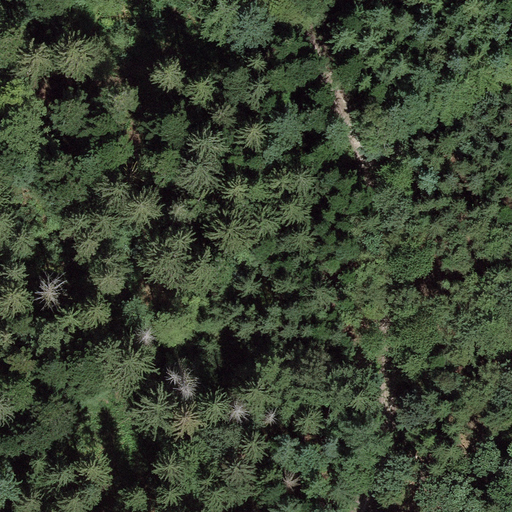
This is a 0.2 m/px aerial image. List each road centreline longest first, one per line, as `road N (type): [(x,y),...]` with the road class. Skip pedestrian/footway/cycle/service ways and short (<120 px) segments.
road 1 (track): [(362,511),(378,469),(393,259),(350,109),(276,0)]
road 2 (track): [(350,109),(511,46)]
